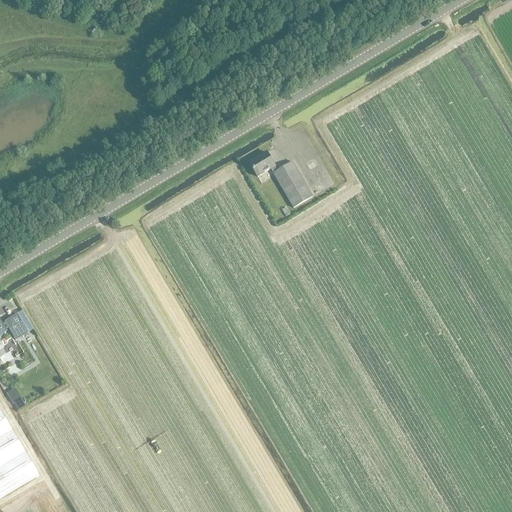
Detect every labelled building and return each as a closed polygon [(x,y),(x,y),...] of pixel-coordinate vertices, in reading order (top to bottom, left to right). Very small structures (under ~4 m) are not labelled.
[(271,169),(273,173),(277,171),(275,167),(267,153),(249,163),(257,177),(271,169)] [(292,162),(277,171),(273,173),(273,174),(293,208),(313,197),(292,162)] [(15,331),(21,327),(14,316),(8,320),(15,331)] [(15,409),(24,405),(16,387),(8,391),(15,409)] [(0,409),(0,498),(39,475),(0,409)]
